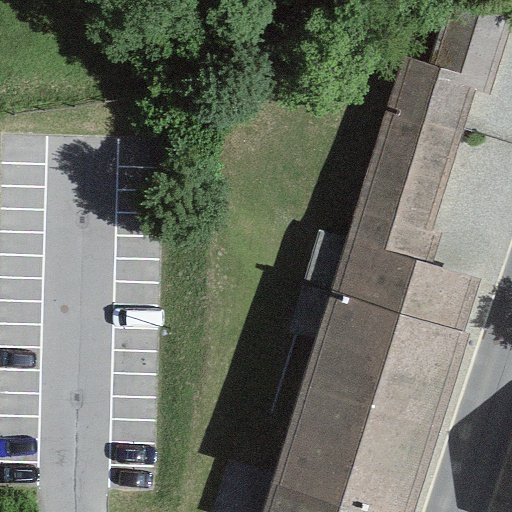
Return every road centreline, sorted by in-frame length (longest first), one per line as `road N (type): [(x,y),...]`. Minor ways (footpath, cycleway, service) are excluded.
road 1 (residential): [(81,148),(77,511)]
road 2 (tertiary): [(462,511),(511,369)]
